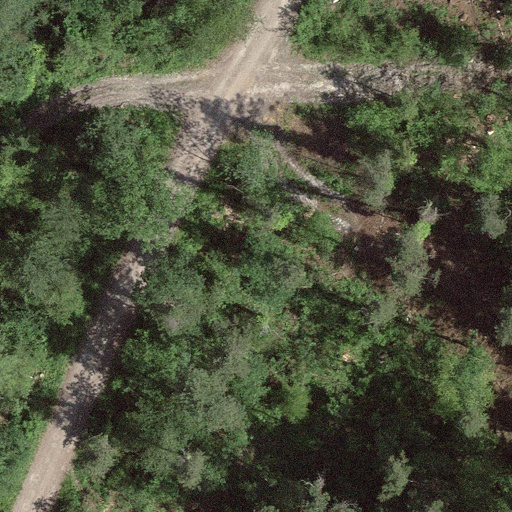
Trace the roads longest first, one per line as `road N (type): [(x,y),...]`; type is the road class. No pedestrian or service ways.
road 1 (track): [(220,115),(47,511)]
road 2 (track): [(291,0),(220,115)]
